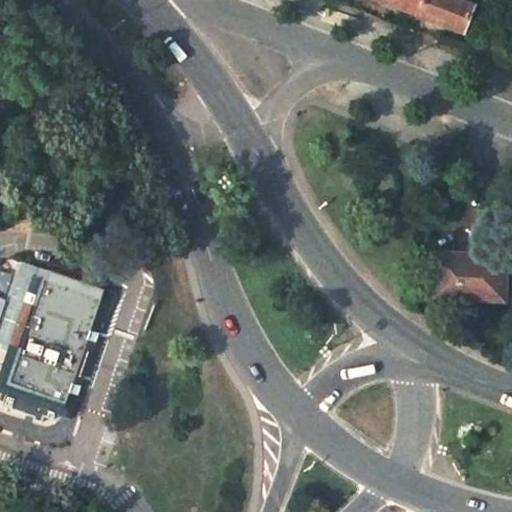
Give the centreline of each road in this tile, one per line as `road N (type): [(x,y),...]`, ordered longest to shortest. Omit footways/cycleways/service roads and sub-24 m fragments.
road 1 (primary): [(151,118),(224,299),(254,358),(298,410)]
road 2 (primary): [(415,343),(339,276),(258,155)]
road 3 (residential): [(347,58),(201,2),(157,4)]
road 4 (primary): [(258,155),(157,4)]
road 5 (residential): [(347,58),(511,122)]
road 6 (primary): [(47,0),(118,71),(151,118)]
road 7 (secondary): [(391,478),(414,435),(415,343)]
road 8 (secondary): [(415,343),(348,366),(298,410)]
road 9 (residential): [(258,155),(290,91),(347,58)]
